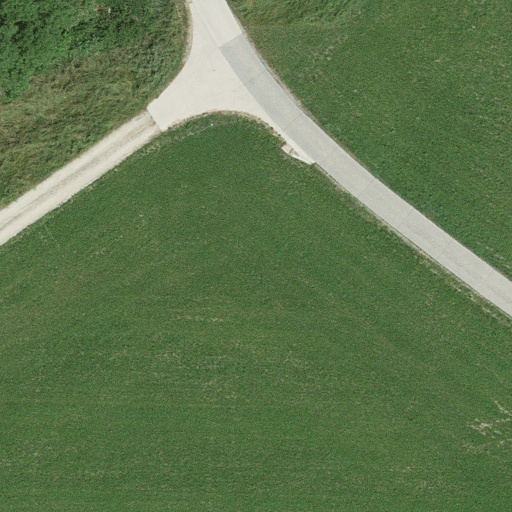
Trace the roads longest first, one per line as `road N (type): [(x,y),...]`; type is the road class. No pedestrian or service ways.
road 1 (unclassified): [(232,69),(358,184),(511,298)]
road 2 (unclassified): [(232,69),(0,232)]
